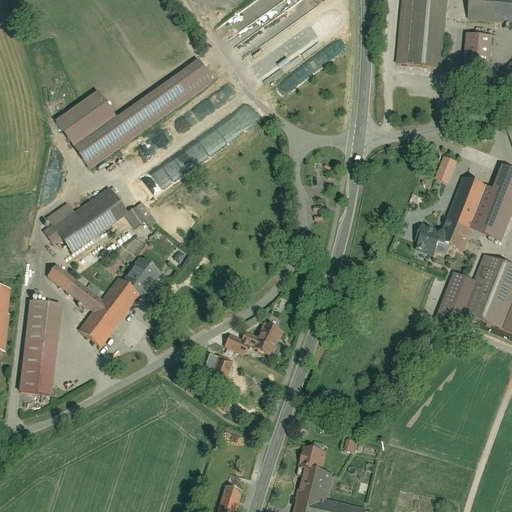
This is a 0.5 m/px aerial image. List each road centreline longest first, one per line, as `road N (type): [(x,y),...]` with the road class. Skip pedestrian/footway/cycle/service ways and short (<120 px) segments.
road 1 (residential): [(295,143),(303,228),(271,298),(50,420),(0,431)]
road 2 (tertiary): [(253,511),(350,206),(359,142)]
road 3 (residential): [(295,143),(248,96),(182,0)]
road 4 (residential): [(511,109),(359,142)]
road 5 (tertiary): [(359,142),(365,0)]
